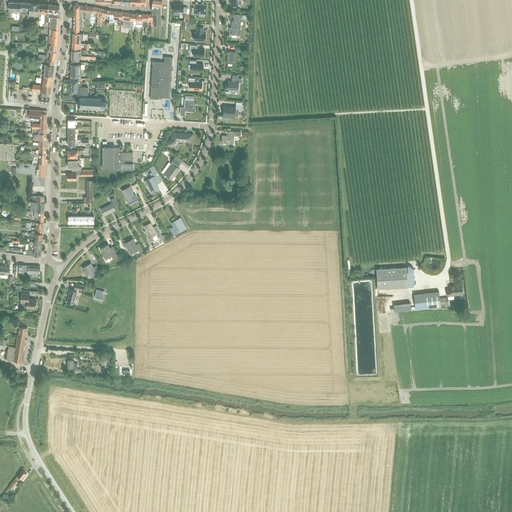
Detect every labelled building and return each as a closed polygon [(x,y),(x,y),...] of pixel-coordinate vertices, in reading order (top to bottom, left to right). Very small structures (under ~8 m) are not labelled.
[(7,0),(0,0),(0,1),(0,9),(9,9),(9,1),(7,1),(7,0)] [(161,24),(160,7),(161,7),(162,0),(159,0),(153,0),(152,7),(152,14),(152,17),(153,25),(161,24)] [(22,2),(9,1),(9,9),(9,11),(8,11),(7,16),(11,16),(11,12),(15,12),(15,10),(21,10),(22,2)] [(22,2),(21,10),(21,12),(29,13),(30,3),(22,2)] [(39,13),(39,4),(31,3),(30,14),(38,15),(38,13),(39,13)] [(173,3),(173,11),(183,11),(183,13),(186,13),(187,7),(183,7),(183,4),(173,3)] [(48,4),(39,4),(39,13),(44,13),(48,14),(48,4)] [(44,13),(44,25),(49,25),(50,25),(50,17),(59,17),(59,7),(59,5),(48,4),(48,14),(44,13)] [(206,13),(206,5),(195,4),(195,7),(192,7),(191,14),(194,14),(194,13),(206,13)] [(75,5),(74,6),(74,8),(73,16),(82,16),(84,16),(84,11),(85,11),(86,6),(80,5),(75,5)] [(85,11),(85,21),(90,22),(93,22),(94,22),(95,16),(95,15),(96,12),(93,12),(93,7),(86,6),(85,11)] [(93,7),(93,12),(96,12),(95,15),(97,15),(97,24),(101,25),(102,17),(103,9),(96,7),(93,7)] [(103,9),(102,17),(105,17),(106,15),(109,16),(110,10),(103,9)] [(114,16),(114,19),(118,19),(118,25),(121,25),(121,19),(122,19),(123,12),(114,11),(114,16)] [(123,12),(122,19),(123,19),(123,20),(122,27),(129,27),(130,13),(123,12)] [(240,35),(241,14),(234,14),(234,20),(232,20),(232,27),(229,27),(229,34),(240,35)] [(73,16),(73,27),(79,27),(82,27),(82,16),(73,16)] [(49,25),(49,36),(58,37),(58,35),(59,17),(50,17),(50,25),(49,25)] [(194,32),(193,40),(205,41),(205,33),(203,33),(203,27),(197,26),(197,32),(194,32)] [(83,33),(79,33),(73,33),(72,43),(80,43),(80,41),(80,39),(83,39),(83,33)] [(58,37),(49,36),(48,44),(58,44),(58,37)] [(189,45),(189,52),(190,52),(194,52),(194,56),(204,57),(205,49),(198,48),(198,45),(191,45),(189,45)] [(72,50),(71,58),(79,58),(91,59),(96,59),(96,57),(91,56),(81,56),(81,50),(72,50)] [(48,51),(47,51),(46,55),(39,54),(38,57),(39,58),(45,58),(46,59),(49,59),(55,60),(55,59),(56,51),(48,51)] [(235,63),(236,52),(231,52),(231,54),(228,54),(227,63),(235,63)] [(158,97),(161,97),(170,98),(170,97),(170,90),(171,90),(170,90),(170,88),(171,88),(171,87),(170,87),(171,80),(171,78),(172,78),(172,77),(171,77),(171,70),(172,70),(171,70),(172,68),(172,67),(172,57),(173,57),(164,56),(164,57),(164,62),(152,61),(153,61),(153,66),(152,66),(153,66),(152,68),(152,69),(152,76),(151,76),(152,76),(152,78),(151,78),(151,79),(152,79),(151,86),(150,98),(158,98),(158,97)] [(203,72),(203,64),(196,63),(197,60),(190,60),(189,63),(192,63),(192,71),(203,72)] [(54,65),(45,64),(44,74),(45,74),(52,76),(54,65)] [(84,69),(84,64),(83,64),(71,64),(70,75),(70,79),(80,80),(80,81),(81,81),(81,80),(84,80),(84,78),(80,78),(81,71),(81,69),(84,69)] [(42,82),(42,84),(51,86),(52,76),(45,74),(44,74),(42,82)] [(188,81),(188,84),(191,84),(190,89),(201,90),(202,82),(195,82),(195,78),(188,77),(188,81)] [(225,86),(225,91),(233,91),(238,91),(238,90),(239,81),(242,82),(242,79),(232,78),(232,81),(228,81),(228,86),(225,86)] [(80,80),(70,79),(69,86),(69,96),(62,96),(62,100),(77,101),(78,101),(79,101),(79,97),(84,97),(84,96),(84,95),(88,95),(88,87),(81,87),(81,81),(80,81),(80,80)] [(42,84),(42,86),(41,92),(41,93),(42,93),(49,94),(49,93),(50,94),(51,86),(42,84)] [(181,108),(180,114),(184,115),(184,111),(195,112),(195,107),(194,107),(194,99),(193,99),(193,96),(185,95),(185,99),(184,99),(184,108),(181,108)] [(78,101),(78,104),(79,104),(79,108),(83,108),(83,109),(84,109),(84,108),(87,108),(87,109),(88,109),(88,108),(92,109),(96,109),(100,109),(100,110),(104,110),(105,108),(105,107),(107,106),(107,105),(107,103),(107,102),(105,101),(105,100),(105,98),(101,98),(101,96),(97,96),(97,97),(96,97),(96,98),(93,98),(93,97),(88,97),(88,98),(85,97),(84,96),(84,97),(79,97),(79,101),(78,101)] [(224,107),(223,115),(238,117),(238,111),(242,111),(242,105),(236,105),(236,108),(235,108),(224,107)] [(29,112),(29,117),(41,118),(41,124),(34,124),(33,129),(35,129),(46,129),(47,111),(42,110),(26,109),(25,111),(29,112)] [(222,135),(221,142),(228,142),(228,143),(234,144),(234,135),(240,136),(241,132),(228,131),(228,136),(222,135)] [(174,132),(168,144),(171,146),(172,144),(176,146),(178,141),(185,141),(185,142),(188,142),(188,148),(192,148),(192,142),(193,134),(192,134),(192,135),(186,135),(186,133),(180,133),(180,134),(178,133),(174,132)] [(45,154),(45,146),(38,145),(38,150),(36,150),(36,151),(32,151),(32,152),(30,152),(30,153),(45,154)] [(103,146),(102,146),(102,149),(102,168),(103,168),(103,169),(104,170),(120,170),(122,170),(133,170),(133,164),(125,164),(125,159),(133,159),(133,152),(133,151),(122,151),(122,149),(123,148),(123,146),(122,145),(121,145),(119,146),(119,147),(115,147),(115,146),(103,146)] [(44,176),(45,170),(45,154),(30,153),(29,153),(29,154),(32,154),(32,157),(39,157),(39,163),(39,169),(37,169),(36,176),(44,176)] [(177,167),(179,165),(180,163),(174,158),(170,163),(173,165),(169,170),(167,169),(167,168),(166,169),(163,173),(164,174),(171,180),(179,169),(177,167)] [(68,164),(68,167),(72,167),(72,171),(81,171),(81,167),(78,167),(78,164),(80,164),(80,160),(68,160),(67,160),(67,164),(68,164)] [(93,176),(93,172),(75,172),(75,173),(68,173),(68,180),(76,180),(76,175),(81,175),(81,176),(93,176)] [(156,175),(152,177),(145,181),(149,189),(148,189),(150,192),(151,191),(152,194),(159,190),(156,184),(160,182),(156,175)] [(93,202),(93,180),(86,180),(86,197),(84,197),(84,202),(93,202)] [(133,193),(132,190),(130,186),(122,190),(129,205),(138,200),(135,194),(132,195),(132,194),(133,193)] [(115,210),(114,207),(114,206),(115,207),(119,205),(115,197),(111,199),(113,203),(112,204),(112,203),(101,209),(104,215),(115,210)] [(30,211),(34,211),(36,212),(44,212),(44,203),(43,202),(35,202),(31,201),(30,211)] [(44,212),(36,212),(34,211),(34,217),(36,217),(35,222),(43,223),(44,212)] [(180,232),(186,228),(183,222),(180,224),(178,219),(171,223),(174,228),(171,229),(174,234),(179,231),(180,232)] [(162,236),(158,228),(154,230),(150,223),(144,226),(146,230),(144,231),(148,239),(147,239),(149,242),(162,236)] [(140,252),(142,251),(138,243),(135,245),(132,239),(124,243),(130,254),(138,250),(140,252)] [(113,258),(117,256),(113,248),(110,250),(108,244),(100,248),(105,258),(111,255),(113,258)] [(91,263),(82,267),(86,275),(89,273),(91,276),(99,272),(96,266),(93,267),(91,263)] [(0,273),(8,274),(9,267),(0,265),(0,273)] [(40,266),(29,266),(29,274),(32,274),(32,277),(37,277),(38,273),(39,273),(40,266)] [(376,269),(378,289),(408,287),(406,267),(376,269)] [(82,290),(83,285),(75,283),(74,288),(75,288),(74,291),(70,290),(67,302),(74,304),(77,291),(77,289),(82,290)] [(463,294),(462,285),(450,286),(450,289),(446,289),(447,296),(455,295),(463,294)] [(97,289),(96,293),(98,294),(97,298),(103,300),(104,295),(105,291),(97,289)] [(439,291),(436,291),(414,294),(415,309),(440,306),(439,291)] [(36,308),(36,300),(29,299),(29,292),(21,292),(21,303),(27,303),(27,308),(36,308)] [(21,362),(26,336),(27,328),(19,326),(16,347),(9,346),(7,360),(21,362)] [(78,368),(78,364),(75,364),(75,362),(73,362),(73,360),(68,360),(68,368),(78,368)] [(18,482),(17,481),(20,478),(22,479),(26,473),(22,470),(9,487),(12,490),(18,482)]
